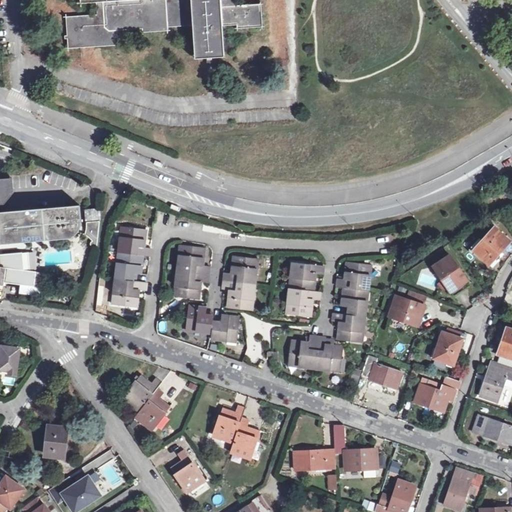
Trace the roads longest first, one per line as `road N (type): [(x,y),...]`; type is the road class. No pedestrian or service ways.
road 1 (residential): [(46,320),(145,345),(443,447)]
road 2 (secondary): [(301,215),(203,190),(0,108)]
road 3 (secondary): [(0,125),(204,206),(301,215)]
road 4 (residential): [(60,347),(170,511)]
road 5 (residential): [(511,265),(443,447)]
